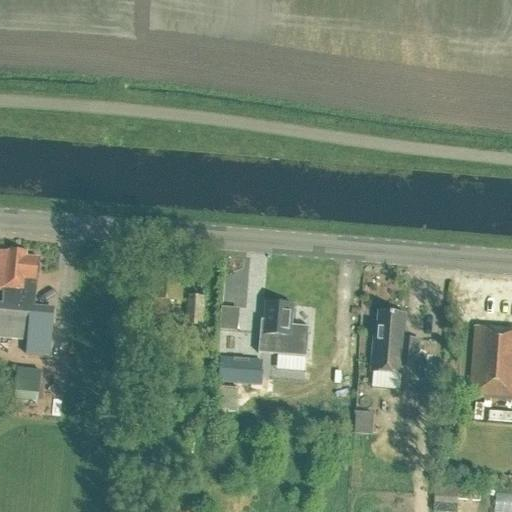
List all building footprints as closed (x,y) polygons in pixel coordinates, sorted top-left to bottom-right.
[(0,338),(10,340),(27,341),(26,356),(50,358),(54,312),(34,310),(35,298),(38,260),(26,259),(26,253),(17,252),(8,252),(0,251),(0,291),(4,292),(3,305),(0,305),(0,338)] [(183,267),(153,265),(150,297),(136,296),(134,316),(166,319),(168,303),(180,304),(183,267)] [(204,299),(188,298),(183,373),(201,374),(204,333),(202,333),(204,299)] [(261,321),(258,355),(278,357),(307,359),(309,328),(291,327),(293,308),(265,306),(264,321),(261,321)] [(373,330),(371,359),(370,375),(403,378),(404,371),(416,372),(419,344),(403,342),(405,317),(377,315),(376,331),(373,330)] [(511,401),(511,330),(474,328),(469,399),(511,401)] [(220,384),(260,387),(262,363),(222,359),(220,384)] [(16,371),(13,392),(37,394),(39,373),(16,371)] [(228,405),(229,391),(190,385),(188,399),(228,405)] [(480,432),(481,420),(461,419),(461,431),(480,432)] [(321,424),(321,445),(340,445),(340,424),(321,424)] [(458,493),(458,488),(435,487),(433,504),(457,506),(457,501),(458,493)] [(480,494),(458,493),(457,501),(480,503),(480,494)]
